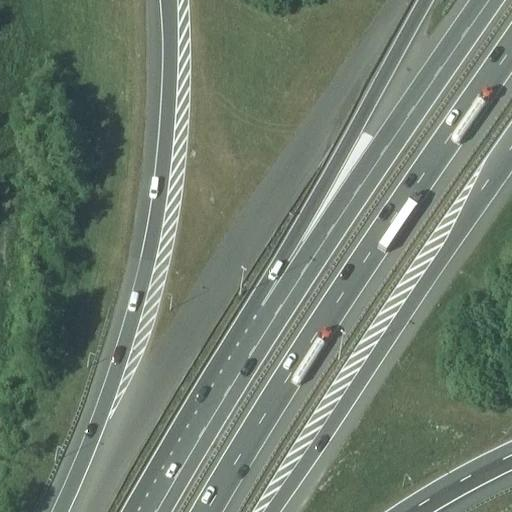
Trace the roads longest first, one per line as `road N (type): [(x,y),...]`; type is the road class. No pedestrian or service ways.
road 1 (motorway): [(206,511),(357,271),(511,48)]
road 2 (motorway): [(169,0),(174,141),(158,242),(130,336),(58,511)]
road 3 (motorway): [(272,511),(511,146)]
road 4 (motorway): [(489,0),(276,311)]
road 5 (motorway): [(426,0),(355,129),(276,311)]
road 6 (motorway): [(276,311),(156,511)]
